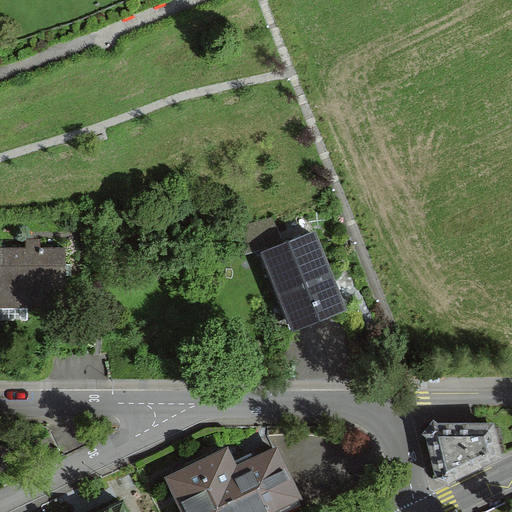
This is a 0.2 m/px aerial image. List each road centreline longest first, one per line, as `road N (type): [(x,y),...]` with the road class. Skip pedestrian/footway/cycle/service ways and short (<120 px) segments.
road 1 (residential): [(0,498),(192,406)]
road 2 (residential): [(192,406),(0,403)]
road 3 (residential): [(383,400),(192,406)]
road 4 (residential): [(511,399),(383,400)]
